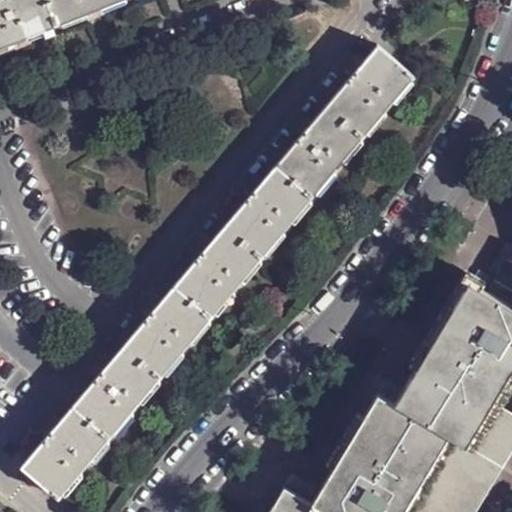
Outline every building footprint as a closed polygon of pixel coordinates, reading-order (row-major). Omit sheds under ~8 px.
[(0,0),(0,45),(112,0),(0,0)] [(24,466),(61,497),(418,74),(381,41),(24,466)] [(511,255),(505,267),(511,270),(507,278),(502,274),(486,266),(477,279),(511,299),(511,255)] [(511,376),(511,299),(477,279),(475,278),(409,387),(402,399),(455,430),(464,436),(472,442),(493,409),(500,397),(511,376)] [(402,399),(409,387),(391,376),(383,386),(386,389),(402,399)] [(455,430),(402,399),(386,389),(376,404),(369,414),(341,462),(326,488),(319,499),(340,511),(407,511),(411,505),(455,430)] [(511,403),(500,397),(493,409),(499,414),(511,422),(511,444),(471,511),(481,511),(511,461),(511,403)] [(498,414),(492,410),(473,442),(480,445),(498,414)] [(341,462),(369,414),(363,411),(337,454),(335,458),(341,462)] [(480,446),(472,442),(464,436),(419,510),(422,511),(471,511),(511,444),(511,422),(499,414),(480,446)] [(419,510),(463,436),(456,431),(412,505),(419,510)] [(291,484),(319,499),(326,488),(295,472),(289,483),(291,484)] [(340,511),(319,499),(291,484),(281,500),(274,511),(340,511)]
